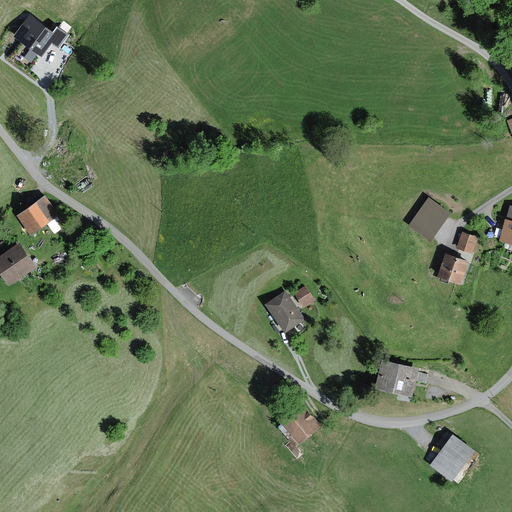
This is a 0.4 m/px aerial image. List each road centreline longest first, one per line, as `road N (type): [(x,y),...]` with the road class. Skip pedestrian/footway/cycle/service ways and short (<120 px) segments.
road 1 (residential): [(0,128),(44,184),(121,236),(218,330),(352,414),(426,419),(483,400),(511,374)]
road 2 (residential): [(511,92),(400,0)]
